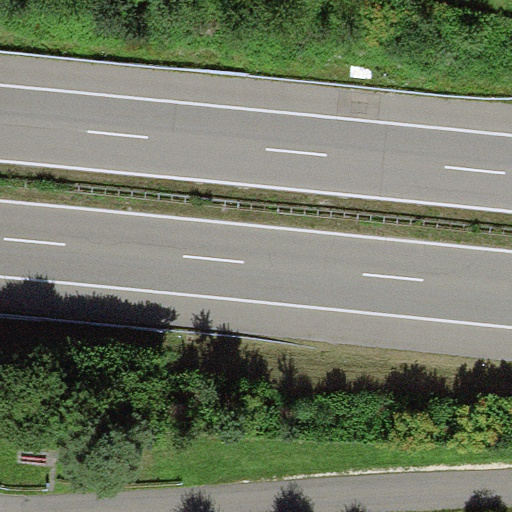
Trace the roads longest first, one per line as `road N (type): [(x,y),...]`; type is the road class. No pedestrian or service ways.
road 1 (motorway): [(0,237),(511,289)]
road 2 (motorway): [(511,173),(0,121)]
road 3 (unclassified): [(511,486),(0,511)]
